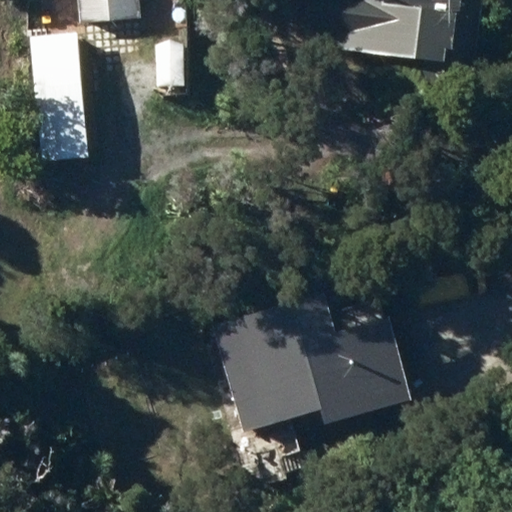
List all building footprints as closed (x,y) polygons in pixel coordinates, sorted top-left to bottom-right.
[(79,0),(82,23),(145,17),(143,0),(79,0)] [(309,0),(305,34),(333,38),(332,50),(454,68),(456,54),(464,56),(469,21),(461,20),(464,0),(309,0)] [(73,28),(28,29),(33,159),(98,156),(94,62),(75,62),(73,28)] [(173,54),(125,57),(127,88),(175,85),(173,54)] [(330,429),(420,404),(397,320),(343,335),(331,293),(214,326),(245,438),(272,431),(277,448),(302,442),(297,424),(326,415),(330,429)] [(511,511),(511,479),(498,511),(511,511)]
